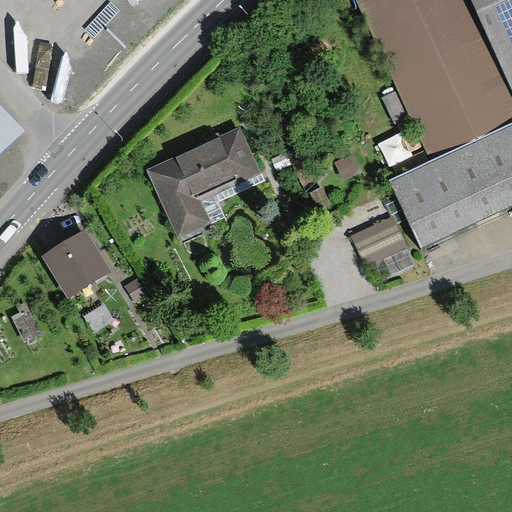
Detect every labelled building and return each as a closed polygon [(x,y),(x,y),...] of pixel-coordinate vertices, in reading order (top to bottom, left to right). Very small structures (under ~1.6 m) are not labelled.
[(456,0),(347,0),(419,157),(510,116),(456,0)] [(511,0),(461,0),(511,108),(511,123),(384,185),(412,251),(506,210),(511,221),(511,0)] [(0,148),(16,133),(0,117),(0,148)] [(229,133),(141,175),(171,237),(202,222),(191,200),(249,172),(229,133)] [(315,190),(302,196),(310,212),(322,205),(315,190)] [(387,219),(348,237),(359,261),(398,243),(387,219)] [(76,235),(33,261),(56,298),(99,272),(76,235)]
